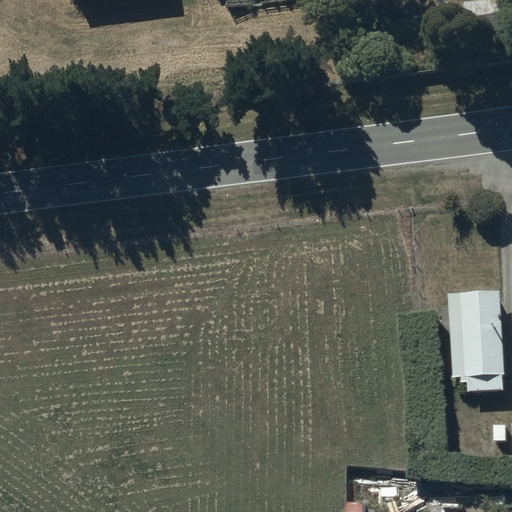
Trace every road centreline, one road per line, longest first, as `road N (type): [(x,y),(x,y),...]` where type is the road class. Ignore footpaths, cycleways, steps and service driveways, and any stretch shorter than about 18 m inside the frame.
road 1 (tertiary): [(0,193),(511,129)]
road 2 (track): [(337,151),(328,81),(263,39),(233,29),(77,42),(9,0)]
